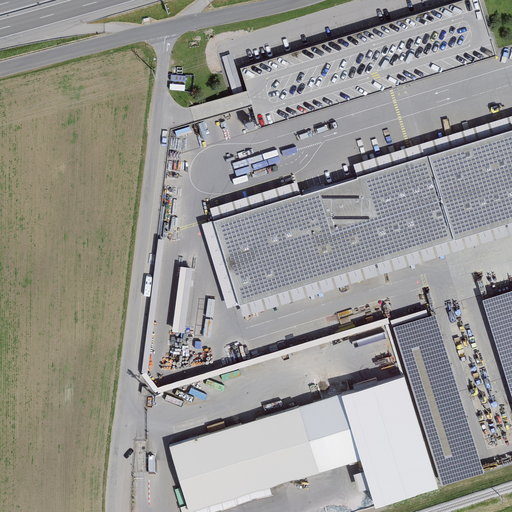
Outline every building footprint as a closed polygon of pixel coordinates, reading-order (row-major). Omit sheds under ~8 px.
[(482,0),(463,0),(242,67),(252,101),(261,129),(500,57),(482,0)] [(511,128),(203,222),(229,307),(511,221),(511,128)] [(511,292),(487,300),(511,383),(511,292)] [(439,315),(395,328),(443,484),(487,470),(439,315)] [(365,459),(345,393),(172,446),(192,511),(365,459)]
